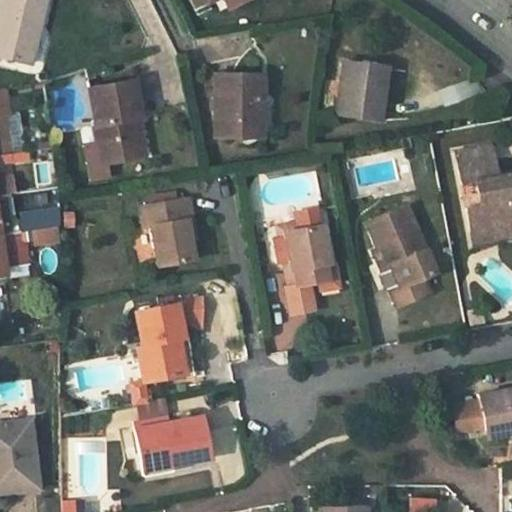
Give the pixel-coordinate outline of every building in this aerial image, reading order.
[(0,0),(0,57),(29,64),(44,0),(0,0)] [(199,0),(201,3),(207,0),(222,0),(227,9),(240,2),(239,0),(199,0)] [(335,113),(378,119),(383,86),(385,69),(341,63),(335,113)] [(254,98),(261,98),(261,75),(213,76),(214,137),(253,137),(254,98)] [(86,89),(96,143),(100,164),(104,164),(140,158),(133,119),(139,118),(132,80),(86,89)] [(383,86),(378,119),(384,120),(389,87),(383,86)] [(500,99),(496,103),(502,110),(506,106),(500,99)] [(107,178),(104,164),(100,164),(96,143),(83,145),(89,181),(107,178)] [(453,151),(459,185),(474,183),(478,205),(464,208),(468,233),(511,224),(511,219),(510,210),(511,209),(511,173),(495,176),(490,144),(453,151)] [(0,163),(8,163),(7,154),(0,154),(0,194),(8,193),(13,193),(11,176),(0,178),(0,163)] [(474,183),(459,185),(464,208),(478,205),(474,183)] [(146,194),(148,205),(176,199),(174,190),(146,194)] [(19,208),(55,205),(54,191),(18,193),(19,208)] [(0,234),(13,233),(8,193),(0,194),(0,234)] [(184,219),(191,218),(188,197),(176,199),(148,205),(140,206),(143,227),(149,225),(156,266),(191,259),(187,238),(184,219)] [(366,224),(377,248),(381,258),(377,260),(381,269),(378,275),(384,290),(390,291),(396,307),(428,293),(422,278),(433,273),(405,208),(366,224)] [(22,231),(52,227),(50,212),(49,210),(20,214),(22,231)] [(59,211),(50,212),(52,227),(59,226),(59,211)] [(195,237),(191,218),(184,219),(187,238),(195,237)] [(276,226),(284,270),(291,269),(283,231),(319,225),(318,219),(276,226)] [(511,238),(511,224),(468,233),(470,247),(511,238)] [(291,269),(284,270),(288,287),(284,287),(289,313),(311,308),(307,283),(326,280),(324,264),(326,264),(319,225),(283,231),(291,269)] [(20,231),(13,233),(0,234),(0,276),(5,276),(3,268),(28,265),(25,242),(22,243),(20,231)] [(372,250),(377,260),(381,258),(377,248),(372,250)] [(141,345),(148,380),(185,373),(178,338),(183,337),(181,325),(186,323),(192,324),(197,325),(200,327),(201,300),(134,311),(141,345)] [(474,312),(468,314),(470,326),(481,324),(480,318),(475,318),(474,312)] [(304,330),(272,333),(274,348),(305,346),(304,330)] [(148,380),(141,345),(134,346),(141,380),(141,382),(148,380)] [(141,380),(128,382),(132,403),(145,400),(141,382),(141,380)] [(511,384),(472,392),(473,400),(478,424),(480,436),(511,430),(511,384)] [(478,424),(473,400),(448,405),(452,429),(478,424)] [(171,459),(172,465),(208,458),(200,416),(134,428),(141,465),(171,459)] [(30,419),(0,422),(0,493),(38,488),(30,419)] [(171,459),(141,465),(144,477),(173,471),(172,465),(171,459)] [(433,511),(433,497),(406,496),(405,511),(433,511)] [(57,511),(81,511),(81,497),(56,499),(57,511)]
